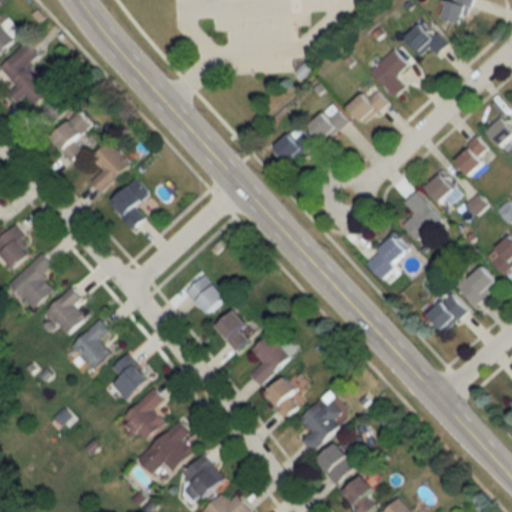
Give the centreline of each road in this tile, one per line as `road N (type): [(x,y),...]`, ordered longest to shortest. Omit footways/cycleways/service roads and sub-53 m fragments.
road 1 (tertiary): [(511,485),(68,0)]
road 2 (residential): [(125,288),(303,511)]
road 3 (residential): [(349,195),(511,43)]
road 4 (residential): [(0,150),(125,288)]
road 5 (residential): [(125,288),(238,186)]
